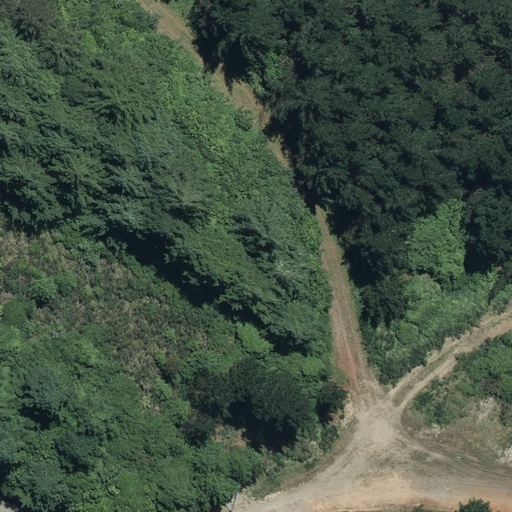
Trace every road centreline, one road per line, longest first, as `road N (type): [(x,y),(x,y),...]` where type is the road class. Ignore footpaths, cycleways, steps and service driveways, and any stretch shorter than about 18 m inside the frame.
road 1 (track): [(387,494),(318,228),(273,143),(144,0)]
road 2 (track): [(0,283),(212,425),(363,497)]
